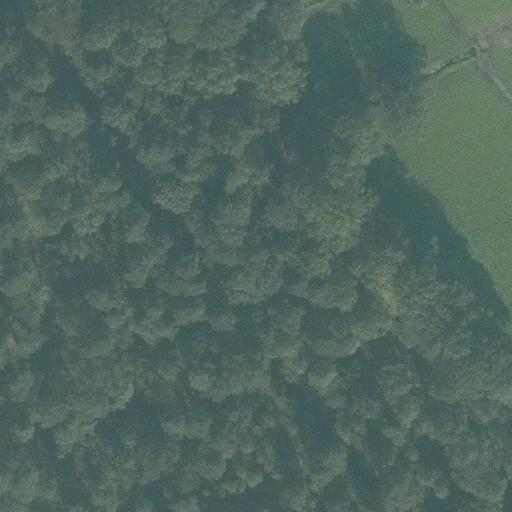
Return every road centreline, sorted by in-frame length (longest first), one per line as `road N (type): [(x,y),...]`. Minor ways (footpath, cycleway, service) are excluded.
road 1 (track): [(511,462),(168,0)]
road 2 (track): [(327,213),(130,339),(67,361),(0,362)]
